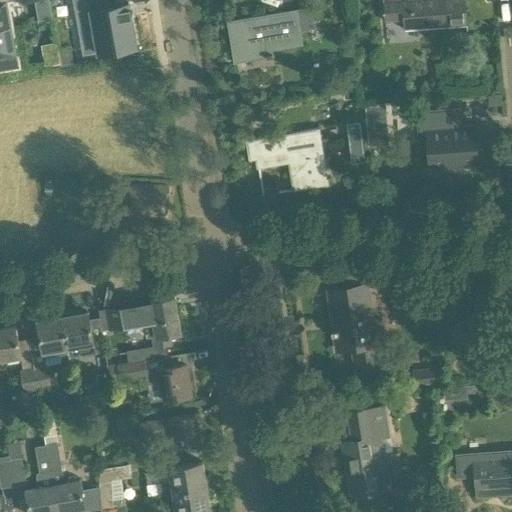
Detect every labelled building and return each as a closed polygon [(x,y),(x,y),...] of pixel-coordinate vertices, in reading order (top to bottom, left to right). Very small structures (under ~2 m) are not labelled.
[(0,0),(0,26),(13,25),(9,1),(14,1),(13,0),(0,0)] [(107,0),(73,0),(83,55),(136,45),(128,2),(109,6),(107,0)] [(382,0),(384,21),(402,20),(403,30),(404,30),(404,29),(466,24),(464,0),(382,0)] [(312,6),(227,21),(234,63),(273,56),(272,50),(302,44),(300,31),(316,28),(312,6)] [(0,71),(21,68),(13,25),(0,26),(0,71)] [(60,62),(56,42),(41,44),(45,65),(60,62)] [(345,86),(345,98),(355,98),(355,86),(345,86)] [(389,121),(388,106),(380,107),(380,109),(367,110),(368,123),(389,121)] [(432,120),(418,121),(418,124),(419,139),(425,139),(427,168),(477,164),(475,134),(461,135),(459,109),(431,111),(432,120)] [(363,140),(360,121),(359,121),(347,123),(350,142),(362,140),(363,140)] [(316,128),(243,140),(244,141),(245,141),(248,160),(255,159),(256,168),(288,162),(292,190),(325,185),(319,150),(314,151),(313,143),(318,142),(316,128)] [(127,184),(124,214),(165,217),(168,187),(151,186),(127,184)] [(511,273),(500,275),(502,305),(511,304),(511,273)] [(428,301),(424,276),(410,278),(413,303),(428,301)] [(365,285),(328,292),(337,351),(352,348),(356,373),(380,369),(373,327),(372,327),(365,285)] [(175,297),(124,305),(127,325),(139,323),(137,315),(151,312),(155,335),(152,335),(154,347),(171,344),(169,334),(181,332),(175,297)] [(124,305),(105,308),(108,328),(127,325),(124,305)] [(87,312),(62,316),(67,347),(93,343),(87,312)] [(62,316),(36,321),(41,352),(67,347),(62,316)] [(14,325),(0,327),(0,359),(20,356),(14,325)] [(145,360),(118,364),(120,379),(148,375),(145,360)] [(186,362),(158,367),(164,398),(191,394),(191,391),(196,391),(194,378),(189,379),(186,362)] [(47,365),(33,367),(37,389),(51,387),(47,365)] [(441,365),(410,368),(412,384),(442,380),(441,365)] [(33,367),(19,370),(22,392),(37,389),(33,367)] [(92,410),(90,394),(80,396),(82,412),(92,410)] [(115,406),(108,407),(112,434),(139,429),(136,415),(117,418),(115,406)] [(352,440),(342,441),(351,497),(390,491),(382,436),(390,435),(385,406),(348,412),(352,440)] [(143,425),(139,425),(141,437),(172,432),(175,446),(199,442),(195,414),(170,418),(170,419),(143,423),(143,425)] [(53,418),(40,420),(44,444),(57,511),(58,511),(84,508),(79,479),(64,482),(57,442),(53,418)] [(36,486),(25,488),(29,511),(57,511),(44,444),(35,446),(39,472),(37,472),(36,486)] [(9,455),(7,456),(12,486),(26,484),(19,448),(8,450),(9,455)] [(7,456),(0,456),(0,483),(1,488),(12,486),(7,456)] [(511,457),(473,460),(476,497),(511,494),(511,457)] [(168,468),(155,470),(158,484),(157,484),(158,494),(206,487),(202,462),(167,468),(168,468)] [(128,465),(97,470),(100,510),(112,509),(110,481),(130,477),(128,465)] [(203,511),(210,511),(206,487),(158,494),(160,505),(174,503),(175,511),(203,511)]
